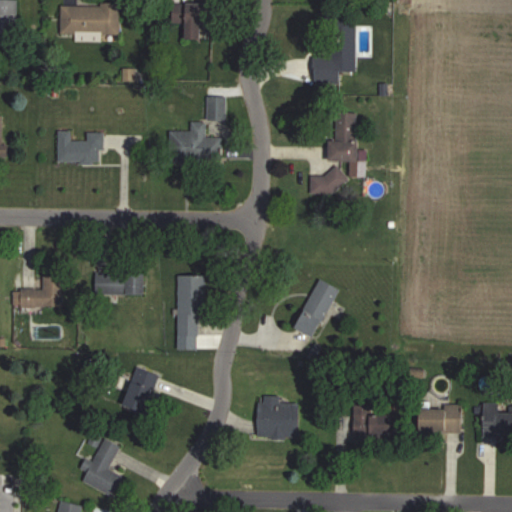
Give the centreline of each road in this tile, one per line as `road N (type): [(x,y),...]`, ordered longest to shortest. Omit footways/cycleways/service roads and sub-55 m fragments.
road 1 (residential): [(154,511),(214,418),(233,341),(256,187),(256,0)]
road 2 (residential): [(511,507),(202,498),(174,487)]
road 3 (residential): [(251,224),(0,218)]
